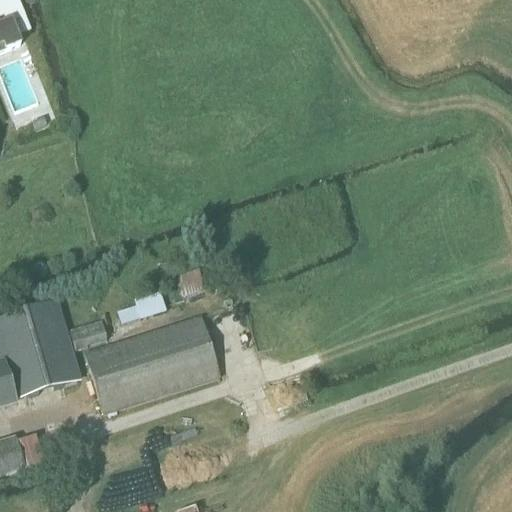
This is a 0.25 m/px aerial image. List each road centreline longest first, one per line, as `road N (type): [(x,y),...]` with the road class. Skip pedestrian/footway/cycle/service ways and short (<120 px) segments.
road 1 (track): [(511,350),(269,435),(236,387),(93,431),(81,405)]
road 2 (track): [(511,118),(460,104),(378,102),(303,0)]
